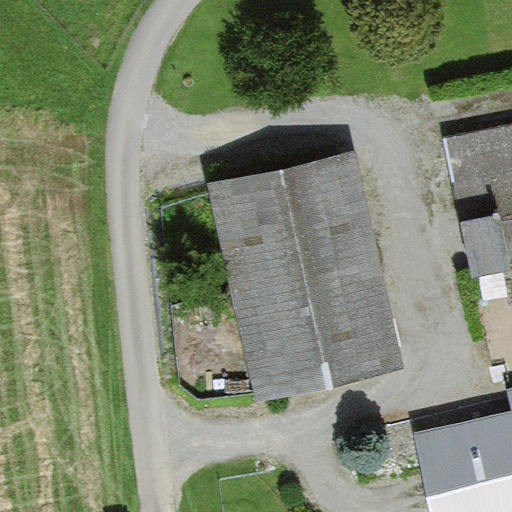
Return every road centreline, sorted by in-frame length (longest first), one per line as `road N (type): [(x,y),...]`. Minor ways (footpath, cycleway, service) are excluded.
road 1 (track): [(125,137),(308,116),(361,118),(407,150),(442,386),(153,440)]
road 2 (residential): [(161,511),(125,211),(125,137),(147,50),(180,0)]
